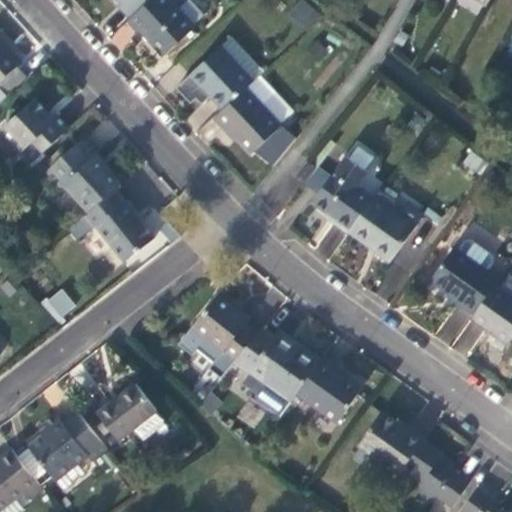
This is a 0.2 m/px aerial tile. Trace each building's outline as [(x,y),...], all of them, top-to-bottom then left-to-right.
[(117,15),(130,29),(162,0),(109,0),(120,12),(117,15)] [(140,39),(163,65),(194,37),(173,13),(178,8),(170,0),(162,0),(130,29),(128,31),(138,42),(140,39)] [(454,0),(486,17),(495,0),(454,0)] [(21,73),(0,49),(0,99),(7,107),(26,89),(16,77),(21,73)] [(211,106),(223,119),(246,98),(253,91),(221,56),(187,87),(207,109),(211,106)] [(227,138),(251,165),(281,137),(246,98),(223,119),(213,128),(224,141),(227,138)] [(50,127),(34,110),(1,141),(21,163),(33,152),(43,163),(69,139),(54,123),(50,127)] [(98,166),(83,150),(45,184),(60,200),(63,197),(88,224),(114,200),(119,195),(95,168),(98,166)] [(333,232),(349,243),(372,210),(357,199),(369,181),(346,165),(313,212),(335,228),(333,232)] [(307,171),(295,185),(305,193),(317,180),(307,171)] [(125,212),(114,200),(88,224),(83,228),(94,240),(96,238),(126,271),(154,246),(136,227),(139,224),(127,211),(125,212)] [(349,243),(390,271),(415,235),(374,207),(372,210),(349,243)] [(458,312),(475,324),(494,296),(499,290),(487,281),(493,273),(492,266),(471,251),(464,252),(458,261),(455,258),(432,290),(460,310),(458,312)] [(59,323),(77,305),(59,286),(41,304),(59,323)] [(251,320),(219,294),(179,345),(194,356),(199,351),(215,363),(210,369),(222,379),(237,362),(259,333),(247,324),(251,320)] [(471,330),(508,355),(511,349),(511,306),(511,308),(494,296),(475,324),(471,330)] [(277,336),(264,326),(259,333),(237,362),(291,403),(299,393),(322,362),(281,331),(277,336)] [(351,374),(327,356),(322,362),(299,393),(340,422),(365,388),(349,376),(351,374)] [(136,393),(97,423),(119,450),(132,440),(141,451),(163,434),(154,422),(157,420),(136,393)] [(412,430),(384,411),(361,445),(388,464),(383,471),(397,481),(406,467),(424,440),(426,437),(413,428),(412,430)] [(48,442),(28,457),(55,491),(86,466),(91,473),(106,460),(75,421),(61,431),(56,425),(43,435),(48,442)] [(444,454),(424,440),(406,467),(424,480),(421,484),(423,491),(430,497),(438,496),(454,507),(471,482),(455,471),(455,463),(443,455),(444,454)] [(0,467),(0,511),(11,511),(24,503),(29,510),(42,501),(10,459),(0,467)] [(511,511),(511,509),(502,511),(492,504),(495,498),(478,487),(471,496),(461,511),(511,511)]
